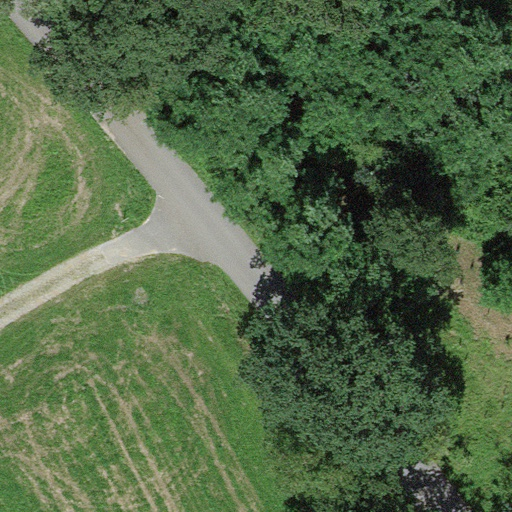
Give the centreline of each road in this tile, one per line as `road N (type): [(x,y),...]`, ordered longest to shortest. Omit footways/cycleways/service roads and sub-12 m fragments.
road 1 (unclassified): [(470,511),(308,307),(31,0)]
road 2 (track): [(0,327),(207,192)]
